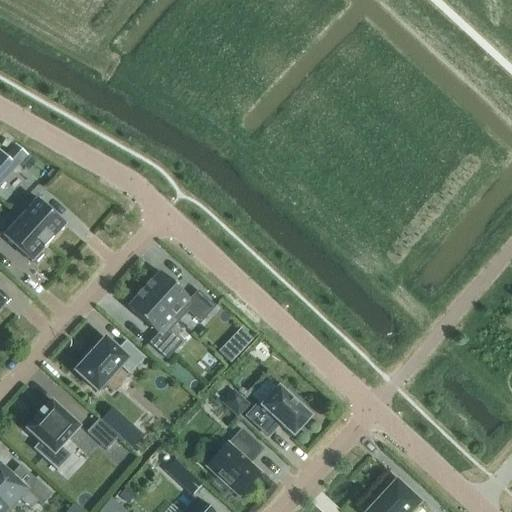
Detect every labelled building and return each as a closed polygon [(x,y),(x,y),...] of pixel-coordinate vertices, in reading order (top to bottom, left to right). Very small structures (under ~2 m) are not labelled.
[(0,185),(16,168),(0,154),(0,185)] [(12,213),(47,245),(51,241),(51,240),(64,227),(35,201),(28,195),(12,213)] [(47,245),(12,213),(0,225),(0,235),(1,237),(2,238),(30,263),(43,250),(47,245)] [(142,291),(177,323),(187,313),(199,325),(215,308),(197,292),(188,301),(159,274),(142,291)] [(142,291),(127,308),(156,336),(148,345),(166,361),(181,345),(169,333),(177,323),(142,291)] [(73,373),(96,394),(120,368),(129,376),(144,360),(125,342),(117,351),(104,340),(92,352),(91,353),(92,353),(86,360),(85,359),(84,360),(85,360),(73,373)] [(252,408),(245,417),(268,438),(279,426),(291,438),(309,419),(277,389),(267,379),(250,398),(256,404),(252,408)] [(233,393),(222,405),(237,418),(247,406),(233,393)] [(50,401),(23,431),(38,445),(32,450),(56,472),(70,457),(61,449),(80,428),(50,401)] [(112,409),(101,422),(120,440),(131,427),(112,409)] [(86,433),(106,451),(117,439),(97,421),(86,433)] [(259,475),(248,465),(261,450),(241,431),(227,446),(227,445),(205,469),(237,498),(259,475)] [(121,440),(108,455),(124,470),(138,455),(121,440)] [(0,469),(0,504),(7,511),(17,499),(24,505),(32,508),(37,502),(41,506),(51,495),(34,479),(23,490),(9,477),(0,469)] [(190,475),(179,486),(191,497),(202,486),(190,475)] [(414,511),(421,505),(421,506),(423,504),(421,503),(400,483),(399,482),(397,483),(397,484),(387,495),(386,495),(378,504),(371,511),(414,511)] [(126,489),(118,497),(125,503),(132,495),(126,489)] [(122,511),(109,500),(100,511),(122,511)] [(176,511),(171,506),(165,511),(207,511),(195,501),(184,511),(176,511)]
